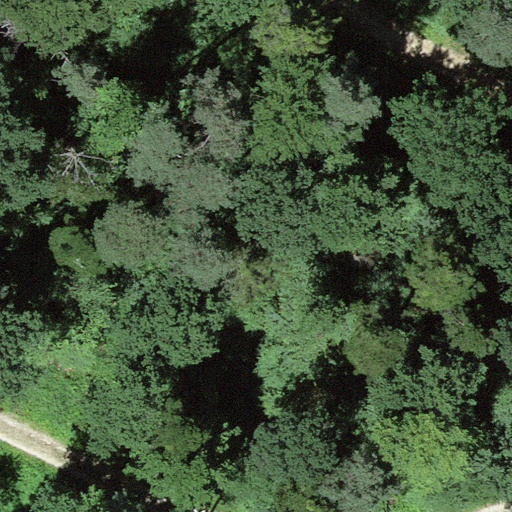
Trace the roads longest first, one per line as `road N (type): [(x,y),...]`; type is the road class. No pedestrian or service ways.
road 1 (track): [(0,423),(180,511)]
road 2 (track): [(511,98),(357,0)]
